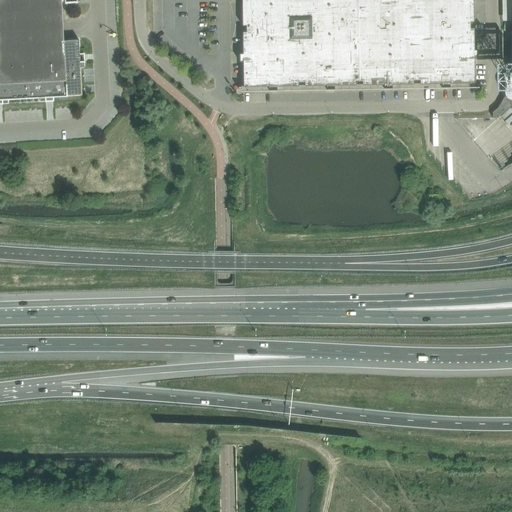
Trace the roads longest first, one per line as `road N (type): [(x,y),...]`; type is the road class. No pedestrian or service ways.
road 1 (trunk): [(54,381),(388,418),(511,423)]
road 2 (unclassified): [(219,106),(482,105),(491,98),(490,0)]
road 3 (motorway): [(360,312),(0,314)]
road 4 (motorway): [(0,344),(305,349)]
road 5 (trunk): [(293,264),(0,253)]
road 6 (motorway): [(54,381),(305,349)]
road 7 (motorway): [(511,240),(429,256),(293,264)]
road 8 (trunk): [(511,259),(428,268),(293,264)]
road 9 (motorway): [(305,349),(511,352)]
road 10 (motorway): [(511,295),(360,312)]
road 11 (motorway): [(511,316),(360,312)]
road 12 (unclassified): [(219,106),(153,54),(140,31),(138,0)]
